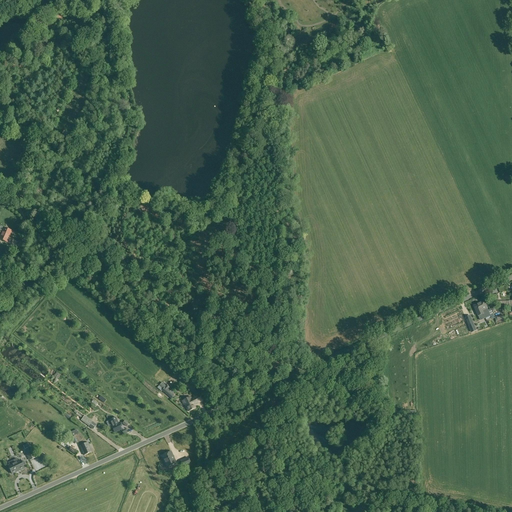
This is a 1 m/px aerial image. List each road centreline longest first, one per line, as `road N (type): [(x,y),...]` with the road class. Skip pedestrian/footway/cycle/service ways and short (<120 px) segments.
road 1 (unclassified): [(0,508),(511,277)]
road 2 (track): [(102,0),(20,198),(25,234),(0,266)]
